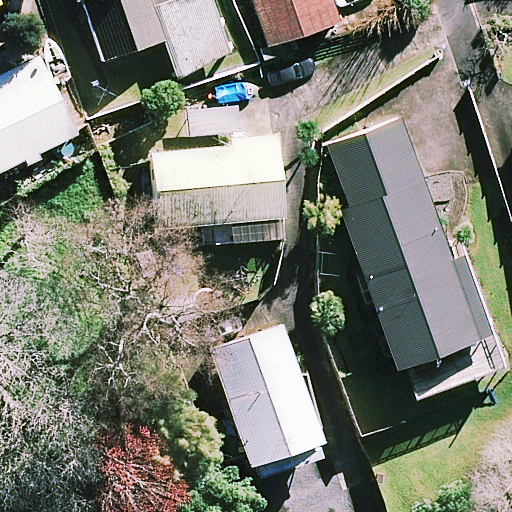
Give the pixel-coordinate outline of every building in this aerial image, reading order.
[(81,0),(105,62),(165,39),(178,73),(226,54),(205,0),(184,0),(153,12),(147,0),(81,0)] [(254,0),(271,47),(346,21),(338,0),(254,0)] [(0,176),(74,141),(36,64),(0,81),(0,176)] [(242,135),(239,105),(184,110),(187,140),(242,135)] [(474,306),(403,119),(329,147),(353,210),(344,213),(415,400),(508,365),(484,302),(474,306)] [(281,246),(274,151),(149,160),(155,235),(211,231),(213,250),(281,246)] [(324,471),(278,332),(207,356),(253,495),(324,471)]
